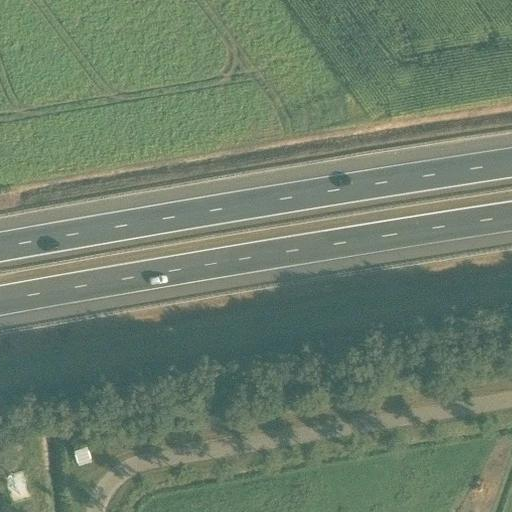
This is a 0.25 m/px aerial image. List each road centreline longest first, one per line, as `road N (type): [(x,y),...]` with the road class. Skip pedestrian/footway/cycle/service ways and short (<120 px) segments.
road 1 (motorway): [(511,164),(0,251)]
road 2 (motorway): [(0,302),(511,217)]
road 3 (unclassified): [(93,511),(117,472),(144,462),(511,399)]
